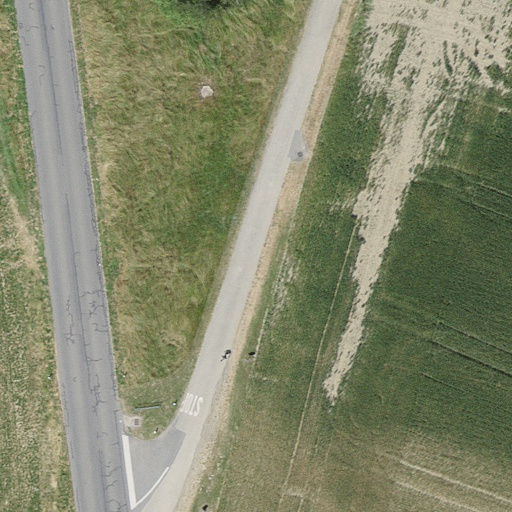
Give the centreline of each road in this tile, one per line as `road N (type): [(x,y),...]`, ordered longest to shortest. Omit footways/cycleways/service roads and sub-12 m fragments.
road 1 (residential): [(324,0),(176,451),(129,511)]
road 2 (tertiary): [(41,0),(108,511)]
